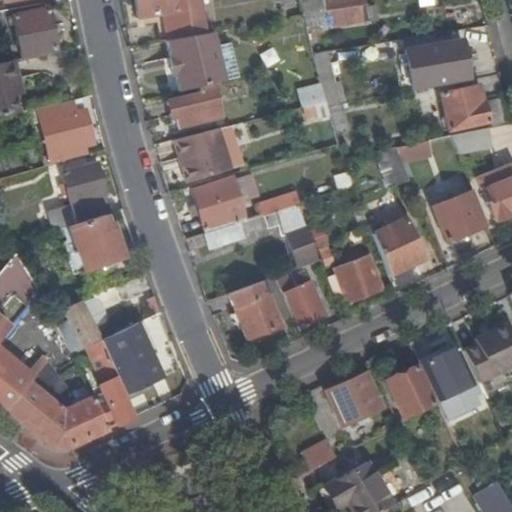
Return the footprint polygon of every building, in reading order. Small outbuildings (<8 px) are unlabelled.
[(170,41),(206,34),(200,0),(135,0),(139,19),(157,16),(165,15),(170,41)] [(313,54),(323,52),(312,0),(305,0),(301,1),(304,15),(305,21),(313,54)] [(365,0),(326,0),(331,27),(368,22),(367,14),(374,13),(373,6),(366,7),(365,0)] [(57,53),(48,10),(14,17),(23,60),(57,53)] [(162,43),(168,41),(170,41),(165,15),(157,16),(162,43)] [(210,86),(222,84),(210,33),(206,34),(170,41),(168,41),(172,57),(170,58),(175,78),(177,78),(181,93),(201,88),(210,86)] [(404,57),(400,40),(341,49),(345,63),(356,60),(357,66),(404,57)] [(428,85),(469,78),(462,42),(422,49),(428,85)] [(322,86),(332,84),(323,52),(313,54),(320,80),(321,84),(322,86)] [(0,113),(22,109),(12,60),(0,62),(0,113)] [(301,108),(326,102),(322,86),(321,84),(297,90),(301,108)] [(326,102),(328,106),(339,104),(334,84),(332,84),(322,86),(326,102)] [(217,120),(210,86),(201,88),(202,93),(169,102),(172,120),(178,118),(179,123),(180,128),(217,120)] [(489,122),(490,128),(507,125),(502,100),(479,105),(476,87),(441,95),(449,132),(489,122)] [(50,166),(88,155),(86,147),(95,145),(85,107),(76,109),(74,102),(37,111),(38,117),(52,114),(63,153),(48,156),(50,166)] [(348,130),(340,104),(339,104),(328,106),(336,132),(348,130)] [(451,136),(458,153),(490,148),(486,129),(451,136)] [(222,172),(217,157),(206,161),(204,155),(215,151),(210,134),(179,144),(191,182),(222,172)] [(428,140),(398,146),(403,159),(433,153),(428,140)] [(410,180),(398,146),(377,151),(390,187),(410,180)] [(206,161),(217,157),(215,151),(204,155),(206,161)] [(68,223),(109,212),(95,161),(54,172),(68,223)] [(481,190),(511,177),(511,166),(477,181),(481,190)] [(511,212),(511,177),(481,190),(493,220),(511,212)] [(296,205),(298,204),(300,203),(297,192),(233,212),(229,196),(232,195),(228,180),(193,190),(198,205),(200,214),(205,229),(235,219),(236,224),(259,217),(262,216),(296,205)] [(484,228),(471,192),(432,207),(446,243),(484,228)] [(193,216),(200,214),(198,205),(191,207),(193,216)] [(317,260),(296,205),(262,216),(268,229),(279,226),(283,236),(286,235),(299,267),(317,260)] [(372,234),(388,276),(418,262),(407,238),(412,235),(400,211),(384,219),(387,227),(372,234)] [(236,224),(205,234),(211,250),(245,238),(243,235),(263,228),(259,217),(236,224)] [(125,259),(113,226),(90,233),(96,252),(102,251),(107,265),(125,259)] [(423,259),(412,235),(407,238),(418,262),(423,259)] [(0,340),(25,309),(39,292),(15,253),(0,272),(0,340)] [(382,290),(369,256),(335,269),(348,303),(382,290)] [(326,315),(306,273),(294,279),(298,288),(286,294),(302,328),(326,315)] [(294,319),(276,277),(230,294),(246,339),(281,326),(280,324),(294,319)] [(39,292),(25,309),(32,321),(50,311),(39,292)] [(95,299),(82,304),(94,330),(108,324),(110,317),(102,301),(95,299)] [(70,324),(83,350),(87,348),(101,342),(94,330),(82,304),(65,312),(69,319),(64,322),(66,326),(70,324)] [(144,342),(168,331),(162,314),(137,326),(144,342)] [(66,340),(73,355),(83,350),(70,324),(66,326),(60,329),(66,340)] [(463,351),(484,397),(507,386),(500,373),(511,367),(511,332),(509,324),(489,333),(491,338),(463,351)] [(106,401),(97,405),(108,430),(136,418),(125,394),(118,378),(113,366),(101,342),(87,348),(102,382),(99,382),(106,401)] [(456,349),(441,355),(436,358),(422,364),(439,400),(472,384),(456,349)] [(0,405),(6,411),(29,384),(34,378),(0,350),(0,405)] [(118,378),(125,394),(146,385),(148,389),(157,386),(155,382),(173,373),(161,350),(137,362),(135,357),(113,366),(118,378)] [(432,405),(415,367),(385,381),(403,418),(432,405)] [(380,409),(366,375),(326,392),(341,427),(380,409)] [(97,405),(94,399),(79,407),(76,402),(59,410),(29,384),(6,411),(53,449),(66,450),(108,430),(97,405)] [(309,473),(332,461),(323,444),(301,456),(309,473)] [(381,511),(388,508),(392,506),(367,464),(323,490),(335,511),(339,511),(349,506),(351,511),(381,511)] [(478,511),(511,511),(511,510),(492,481),(469,497),(478,511)]
